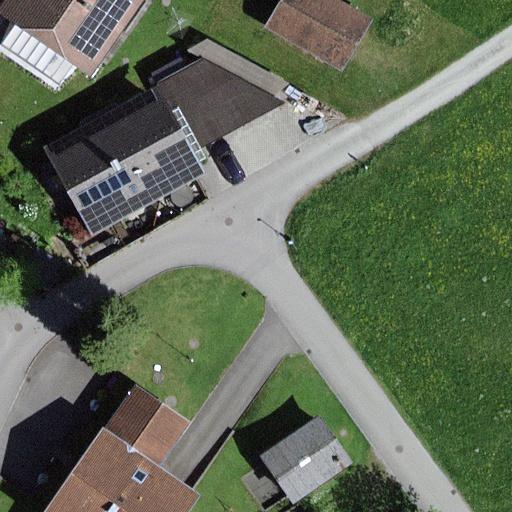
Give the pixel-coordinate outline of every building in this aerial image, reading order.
[(19,0),(13,10),(110,74),(159,0),(19,0)] [(386,18),(354,0),(292,0),(277,26),(354,72),(386,18)] [(218,55),(169,83),(201,141),(287,94),(218,55)] [(169,83),(58,144),(104,229),(159,199),(204,174),(216,168),(201,141),(169,83)] [(198,417),(147,382),(56,511),(191,511),(207,490),(166,463),(198,417)] [(376,439),(352,405),(335,418),(358,451),(376,439)] [(333,414),(273,456),(301,497),(361,456),(358,451),(335,418),(333,414)]
